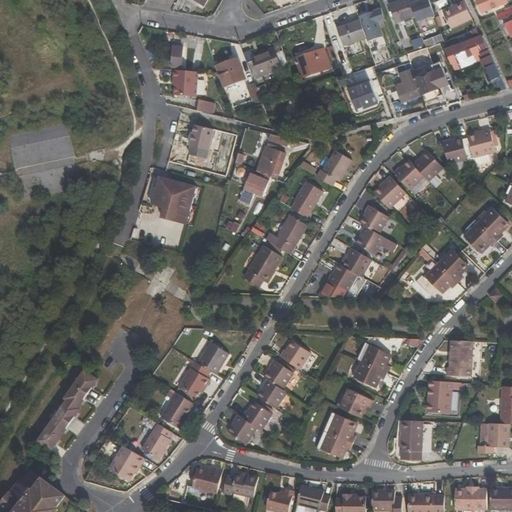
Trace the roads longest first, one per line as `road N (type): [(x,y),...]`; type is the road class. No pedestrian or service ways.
road 1 (residential): [(199,445),(368,168),(407,133),(511,99)]
road 2 (residential): [(373,476),(392,408),(431,341),(511,258)]
road 3 (residential): [(124,15),(155,108),(119,244)]
road 4 (residential): [(116,350),(130,372),(69,460),(69,476),(117,511)]
road 5 (residential): [(373,476),(323,477),(199,445)]
road 6 (residential): [(511,470),(373,476)]
